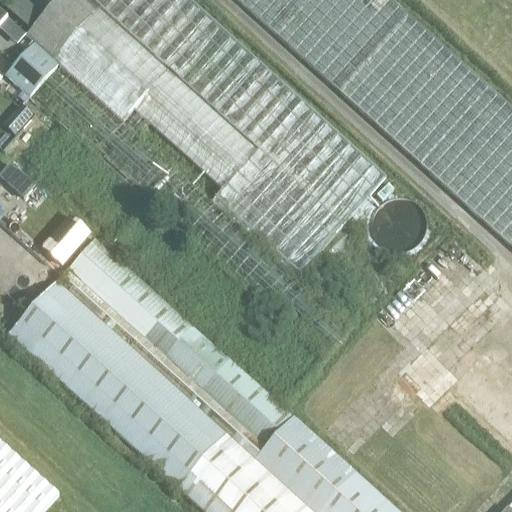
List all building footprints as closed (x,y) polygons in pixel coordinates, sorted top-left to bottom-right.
[(185,0),(94,0),(91,3),(87,0),(59,0),(26,38),(35,46),(122,124),(134,112),(223,192),(212,205),(296,281),(336,237),(340,240),(314,269),(365,314),(397,278),(347,233),(343,229),(386,181),(185,0)] [(511,110),(389,0),(235,0),(511,249),(511,110)] [(58,68),(34,46),(6,78),(29,99),(58,68)] [(26,123),(32,117),(26,111),(20,117),(23,120),(26,123)] [(34,189),(22,178),(12,190),(24,200),(34,189)] [(70,220),(44,251),(62,267),(89,236),(70,220)] [(395,511),(120,265),(94,241),(7,338),(8,337),(174,487),(201,511),(395,511)] [(245,263),(273,286),(283,273),(256,250),(245,263)] [(35,269),(19,288),(33,300),(49,281),(35,269)] [(430,404),(458,374),(428,346),(400,376),(430,404)] [(511,442),(511,371),(485,349),(449,391),(511,442)] [(0,511),(45,511),(59,497),(0,444),(0,511)]
